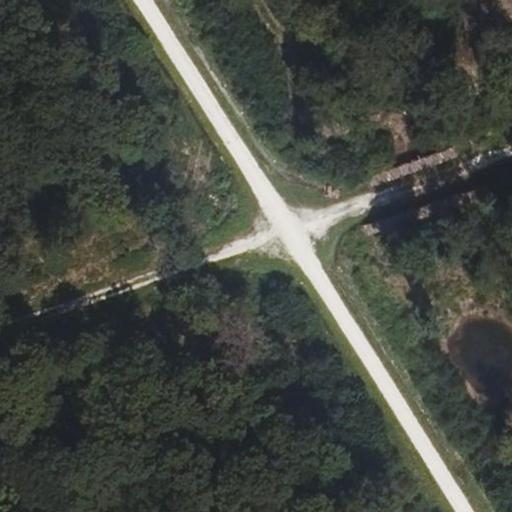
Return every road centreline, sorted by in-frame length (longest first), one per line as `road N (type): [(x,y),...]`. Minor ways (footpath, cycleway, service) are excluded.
road 1 (track): [(462,511),(138,0)]
road 2 (track): [(0,331),(511,147)]
